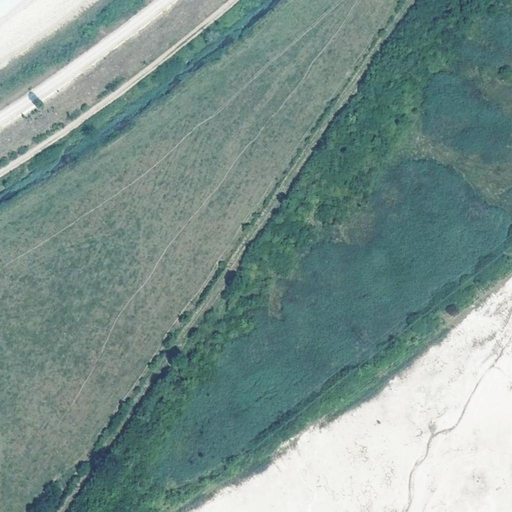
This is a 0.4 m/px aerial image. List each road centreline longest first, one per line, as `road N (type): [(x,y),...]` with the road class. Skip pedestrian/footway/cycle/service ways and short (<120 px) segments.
road 1 (track): [(415,0),(64,511)]
road 2 (track): [(235,0),(0,174)]
road 3 (track): [(0,117),(163,0)]
